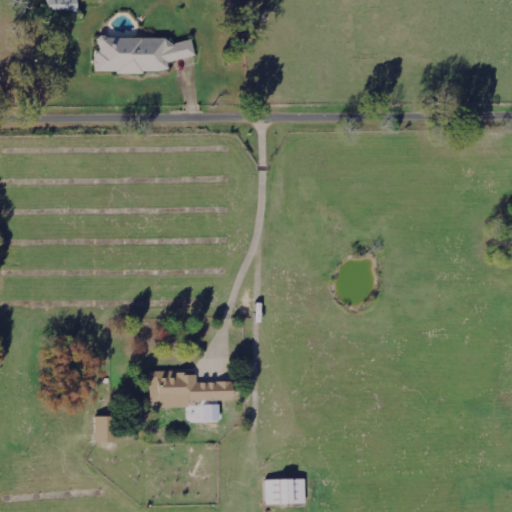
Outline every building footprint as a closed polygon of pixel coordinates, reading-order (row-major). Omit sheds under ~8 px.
[(77,11),(76,0),(47,0),(48,11),(77,11)] [(95,73),(169,72),(168,58),(194,58),(194,38),(98,39),(98,49),(95,49),(95,73)] [(233,400),(232,381),(198,382),(198,372),(150,373),(151,402),(161,401),(161,408),(190,407),(189,401),(233,400)] [(96,416),(95,442),(117,442),(117,417),(96,416)] [(305,504),(305,479),(265,480),(266,504),(305,504)]
